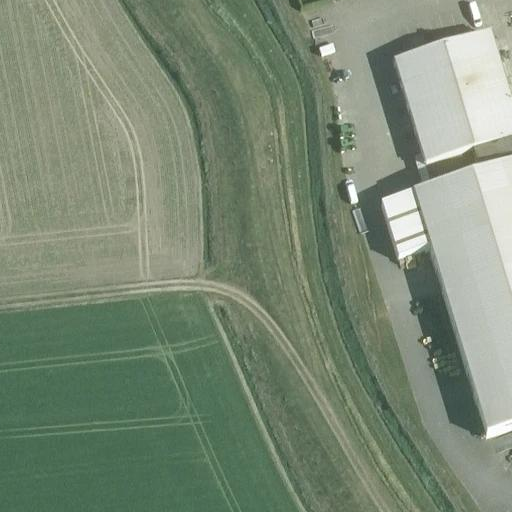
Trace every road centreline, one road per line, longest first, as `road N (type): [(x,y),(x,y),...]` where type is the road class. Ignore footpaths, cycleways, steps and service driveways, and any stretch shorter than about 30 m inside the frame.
road 1 (track): [(0,311),(195,288),(245,302),(301,372),(380,511)]
road 2 (track): [(164,0),(226,122),(245,302)]
